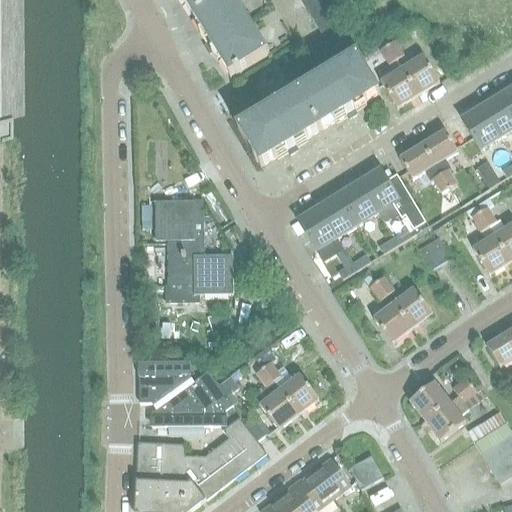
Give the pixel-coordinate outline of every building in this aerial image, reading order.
[(181,0),(194,20),(227,0),(181,0)] [(233,0),(227,0),(194,20),(231,80),(269,57),(233,0)] [(299,0),(305,8),(318,0),(299,0)] [(310,17),(332,4),(329,0),(318,0),(305,8),(310,17)] [(316,26),(337,13),(332,4),(310,17),(316,26)] [(321,35),(343,22),(337,13),(316,26),(321,35)] [(326,44),(348,31),(343,22),(321,35),(326,44)] [(348,31),(326,44),(332,53),(353,40),(348,31)] [(398,64),(405,59),(397,45),(389,50),(398,64)] [(390,68),(398,64),(389,50),(381,55),(390,68)] [(298,94),(321,131),(380,95),(358,58),(298,94)] [(403,72),(419,98),(441,85),(424,59),(403,72)] [(398,111),(419,98),(403,72),(382,85),(384,89),(398,111)] [(261,167),(321,131),(298,94),(239,130),(261,167)] [(503,140),(511,134),(511,108),(505,97),(484,109),(503,140)] [(481,153),(503,140),(484,109),(463,122),(481,153)] [(422,147),(435,168),(458,154),(445,133),(422,147)] [(413,182),(435,168),(422,147),(400,161),(413,182)] [(491,191),(501,185),(489,164),(478,171),(491,191)] [(400,202),(389,185),(382,172),(360,185),(378,215),(400,202)] [(449,190),(457,186),(448,172),(441,177),(449,190)] [(449,190),(441,177),(433,181),(441,195),(449,190)] [(357,228),(378,215),(360,185),(339,197),(357,228)] [(337,240),(357,228),(339,197),(319,210),(337,240)] [(206,257),(205,203),(156,203),(157,243),(168,243),(169,289),(195,289),(195,297),(234,297),(234,257),(206,257)] [(488,228),(496,223),(488,209),(480,214),(488,228)] [(315,253),(337,240),(319,210),(297,223),(315,253)] [(481,233),(488,228),(480,214),(472,219),(481,233)] [(511,264),(511,263),(511,225),(502,232),(494,237),(511,264)] [(398,248),(413,240),(408,232),(394,241),(398,248)] [(490,277),(511,264),(494,237),(473,250),(490,277)] [(430,247),(443,267),(453,261),(440,240),(430,247)] [(384,257),(398,248),(394,241),(380,249),(384,257)] [(432,273),(443,267),(430,247),(420,253),(432,273)] [(351,265),(357,274),(371,265),(366,256),(351,265)] [(343,282),(357,274),(351,265),(337,273),(343,282)] [(389,298),(396,292),(386,280),(379,285),(389,298)] [(389,298),(379,285),(372,291),(382,303),(389,298)] [(395,306),(414,331),(434,316),(415,291),(395,306)] [(394,346),(414,331),(395,306),(375,321),(394,346)] [(501,369),(511,362),(511,337),(510,334),(487,347),(501,369)] [(194,384),(190,377),(190,365),(140,365),(140,405),(152,405),(155,403),(159,409),(152,414),(152,428),(227,428),(227,413),(234,408),(209,373),(194,384)] [(275,384),(282,379),(272,366),(265,371),(275,384)] [(275,384),(265,371),(258,377),(268,389),(275,384)] [(281,392),(300,418),(320,403),(301,377),(281,392)] [(460,399),(473,389),(467,381),(454,392),(460,399)] [(425,425),(451,405),(446,398),(436,385),(409,405),(425,425)] [(460,399),(465,406),(478,396),(473,389),(460,399)] [(281,432),(300,418),(281,392),(261,407),(281,432)] [(451,405),(425,425),(440,444),(466,424),(451,405)] [(249,413),(238,421),(256,444),(267,436),(249,413)] [(474,446),(506,427),(499,416),(468,435),(474,446)] [(139,445),(136,511),(193,511),(204,504),(206,504),(266,457),(256,444),(238,421),(222,434),(227,441),(204,459),(185,458),(185,447),(139,445)] [(511,440),(511,439),(511,435),(506,426),(506,427),(474,446),(482,458),(511,440)] [(491,473),(511,459),(511,441),(511,440),(482,458),(491,473)] [(361,464),(373,486),(384,480),(373,458),(361,464)] [(500,487),(511,479),(511,459),(491,473),(500,487)] [(313,474),(334,501),(352,487),(332,461),(313,474)] [(362,492),(373,486),(361,464),(350,470),(362,492)] [(314,511),(319,511),(334,501),(313,474),(296,488),(314,511)] [(287,511),(314,511),(296,488),(279,501),(287,511)] [(287,511),(279,501),(264,511),(287,511)]
